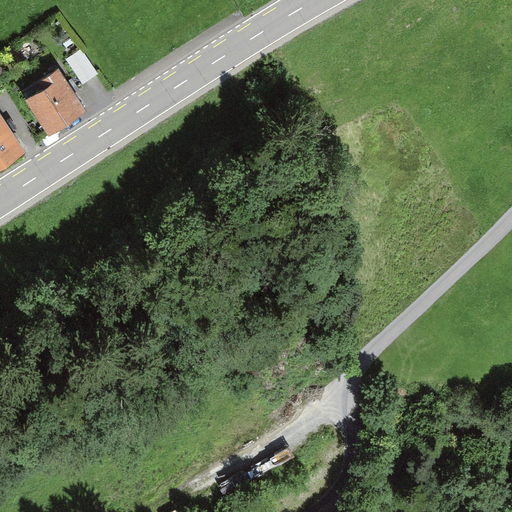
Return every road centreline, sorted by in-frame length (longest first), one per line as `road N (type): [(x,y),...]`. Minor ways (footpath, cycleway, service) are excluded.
road 1 (track): [(511,214),(359,358),(344,391),(353,440),(336,494),(314,511)]
road 2 (secondary): [(0,201),(317,0)]
